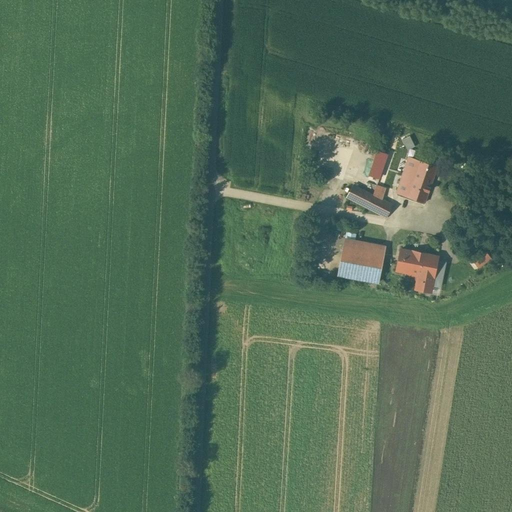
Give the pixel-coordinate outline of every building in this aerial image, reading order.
[(309,124),(310,114),(300,113),(299,123),(309,124)] [(307,155),(310,142),(275,135),(272,147),(307,155)] [(436,168),(408,158),(397,192),(425,202),(436,168)] [(393,205),(353,185),(346,197),(386,218),(393,205)] [(386,245),(345,237),(337,275),(378,283),(386,245)] [(437,257),(401,250),(401,249),(396,271),(397,271),(397,270),(409,272),(410,275),(418,277),(415,289),(430,292),(438,256),(437,256),(437,257)]
